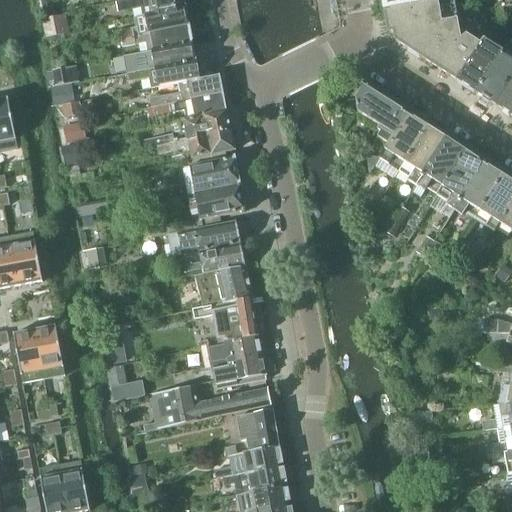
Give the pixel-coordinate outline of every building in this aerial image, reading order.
[(183,0),(126,0),(115,2),(117,14),(132,11),(134,18),(142,16),(145,16),(185,8),(183,0)] [(381,0),(384,11),(436,0),(381,0)] [(437,0),(436,0),(384,11),(388,34),(394,33),(396,42),(422,59),(428,49),(444,46),(456,43),(461,40),(465,36),(466,36),(479,26),(478,21),(465,23),(466,27),(459,34),(452,0),(444,0),(438,1),(437,0)] [(49,2),(38,4),(40,18),(52,16),(49,2)] [(185,8),(145,16),(147,26),(132,30),(132,29),(118,32),(119,40),(188,26),(185,8)] [(52,38),(65,35),(69,34),(65,16),(41,20),(45,38),(52,38)] [(188,26),(119,40),(121,49),(145,44),(147,52),(147,53),(192,44),(188,26)] [(479,45),(466,36),(465,36),(461,40),(456,43),(444,46),(428,49),(422,59),(457,81),(479,45)] [(483,40),(479,45),(457,81),(476,93),(501,56),(503,53),(483,40)] [(192,44),(147,53),(135,55),(137,64),(125,67),(126,75),(195,62),(192,44)] [(501,56),(476,93),(496,107),(511,82),(511,49),(507,46),(503,53),(501,56)] [(65,68),(62,54),(52,57),(54,71),(65,68)] [(196,64),(195,62),(126,75),(127,84),(148,80),(149,90),(177,84),(199,81),(196,64)] [(218,72),(205,75),(205,72),(201,73),(199,63),(196,64),(199,81),(219,77),(218,72)] [(70,82),(68,69),(55,71),(57,81),(57,84),(70,82)] [(57,81),(55,71),(48,73),(50,82),(57,81)] [(223,94),(219,77),(199,81),(177,84),(179,93),(148,99),(150,108),(223,94)] [(511,82),(496,107),(511,116),(511,82)] [(66,86),(54,87),(55,96),(67,95),(66,86)] [(388,146),(407,116),(362,87),(355,100),(356,100),(358,112),(357,113),(379,127),(377,131),(380,133),(378,138),(388,146)] [(223,94),(150,108),(143,110),(145,118),(174,112),(174,113),(192,110),(192,114),(199,113),(200,117),(226,112),(223,94)] [(7,101),(0,101),(0,152),(17,150),(15,140),(8,101),(8,100),(7,100),(7,101)] [(82,116),(80,103),(62,107),(64,120),(82,116)] [(226,112),(200,117),(181,121),(184,133),(138,141),(140,152),(156,149),(230,132),(226,112)] [(407,116),(388,146),(389,146),(380,160),(388,165),(398,172),(427,129),(407,116)] [(64,127),(57,128),(60,143),(78,140),(76,124),(64,126),(64,127)] [(427,129),(398,172),(408,179),(406,181),(415,187),(423,176),(421,175),(430,162),(433,164),(441,152),(439,151),(445,141),(427,129)] [(234,152),(230,132),(156,149),(157,156),(188,149),(190,160),(234,152)] [(464,153),(445,141),(439,151),(441,152),(433,164),(430,162),(421,175),(423,176),(415,187),(423,192),(425,190),(435,196),(441,187),(441,188),(464,153)] [(64,148),(67,167),(86,162),(83,145),(64,148)] [(476,175),(483,165),(464,153),(441,188),(441,187),(435,196),(446,203),(444,206),(445,207),(441,215),(449,220),(454,212),(453,212),(460,200),(459,199),(467,187),(470,189),(478,176),(476,175)] [(369,175),(378,161),(379,159),(366,157),(369,175)] [(187,196),(238,186),(232,159),(181,169),(187,196)] [(501,177),(483,165),(476,175),(478,176),(470,189),(467,187),(459,199),(460,200),(453,212),(454,212),(461,217),(463,214),(473,221),(501,177)] [(78,167),(68,169),(71,186),(95,181),(93,173),(79,176),(78,167)] [(511,203),(511,184),(501,177),(473,221),(494,234),(499,226),(498,225),(511,203)] [(238,186),(187,196),(192,223),(199,222),(202,229),(221,225),(219,218),(243,213),(238,186)] [(376,204),(382,196),(374,190),(373,192),(376,204)] [(0,196),(3,208),(10,206),(8,195),(0,196)] [(100,203),(78,207),(80,219),(102,215),(100,203)] [(511,203),(498,225),(499,226),(511,234),(511,233),(511,203)] [(394,236),(406,219),(409,214),(400,209),(392,219),(394,220),(387,231),(394,236)] [(92,217),(82,219),(84,228),(93,226),(92,217)] [(394,220),(392,219),(390,218),(377,219),(382,232),(387,231),(394,220)] [(221,225),(202,229),(177,234),(181,256),(241,245),(236,222),(221,225)] [(174,235),(172,225),(150,230),(152,239),(174,235)] [(33,234),(8,238),(17,287),(41,283),(41,284),(42,284),(33,234)] [(8,238),(0,239),(0,290),(17,287),(8,238)] [(433,242),(427,238),(417,253),(423,257),(433,242)] [(486,245),(478,240),(471,250),(480,255),(486,245)] [(443,247),(435,242),(431,249),(439,253),(443,247)] [(241,245),(181,256),(186,279),(194,277),(206,275),(245,268),(241,245)] [(102,249),(81,253),(85,271),(105,268),(102,249)] [(495,277),(504,284),(511,275),(503,267),(495,277)] [(251,299),(245,268),(206,275),(194,277),(198,295),(200,304),(191,306),(192,311),(249,300),(251,299)] [(257,337),(249,300),(192,311),(194,321),(212,317),(216,345),(257,337)] [(441,309),(428,311),(431,320),(442,318),(441,309)] [(509,335),(511,326),(497,322),(496,328),(481,327),(479,335),(486,335),(509,335)] [(54,328),(34,332),(43,381),(65,378),(55,327),(54,328)] [(14,335),(13,335),(22,385),(43,381),(34,332),(14,336),(14,335)] [(0,333),(0,342),(1,346),(9,345),(6,333),(0,333)] [(506,344),(509,335),(486,335),(486,344),(506,344)] [(261,358),(257,337),(216,345),(200,348),(202,360),(201,360),(203,369),(227,365),(261,358)] [(122,352),(106,354),(109,367),(125,364),(122,352)] [(261,358),(227,365),(228,371),(212,374),(215,391),(266,381),(261,358)] [(511,364),(502,363),(476,362),(475,371),(487,372),(511,376),(509,387),(500,385),(497,406),(511,405),(511,364)] [(132,373),(142,370),(140,363),(131,365),(132,373)] [(126,384),(122,367),(110,370),(113,386),(114,386),(126,384)] [(13,379),(12,372),(0,374),(2,381),(13,379)] [(3,389),(15,387),(13,379),(2,381),(3,389)] [(126,386),(110,389),(113,404),(118,403),(129,401),(131,400),(128,385),(126,386)] [(196,386),(152,395),(150,396),(156,423),(142,426),(144,433),(271,407),(267,389),(199,403),(199,400),(196,386)] [(511,405),(497,406),(492,407),(495,421),(482,423),(483,433),(497,431),(511,429),(511,405)] [(48,407),(51,419),(58,418),(56,406),(48,407)] [(41,409),(43,420),(51,419),(48,407),(41,409)] [(21,419),(20,412),(8,414),(9,422),(21,419)] [(247,453),(278,446),(272,412),(236,419),(240,442),(245,441),(247,453)] [(432,424),(432,418),(431,412),(412,413),(413,426),(432,424)] [(10,429),(22,427),(21,419),(9,422),(10,429)] [(52,425),(54,437),(61,435),(59,424),(52,425)] [(44,426),(46,438),(54,437),(52,425),(44,426)] [(511,429),(497,431),(499,444),(484,447),(486,457),(502,455),(511,453),(511,429)] [(425,467),(430,466),(426,441),(413,443),(417,469),(425,467)] [(278,446),(247,453),(242,454),(238,455),(229,456),(231,468),(222,469),(215,471),(216,480),(224,479),(282,468),(278,446)] [(227,457),(229,456),(238,455),(237,447),(226,449),(227,457)] [(28,459),(27,452),(15,454),(17,462),(28,459)] [(511,453),(502,455),(486,457),(487,461),(491,460),(492,465),(504,463),(506,475),(511,473),(511,453)] [(18,469),(30,467),(28,459),(17,462),(18,469)] [(89,511),(81,463),(59,467),(67,511),(89,511)] [(148,474),(146,465),(131,469),(133,477),(148,474)] [(436,465),(430,466),(425,467),(426,475),(437,473),(436,465)] [(67,511),(59,467),(38,471),(46,511),(67,511)] [(286,486),(282,468),(224,479),(225,487),(235,485),(237,496),(286,486)] [(146,476),(130,479),(134,498),(150,495),(146,476)] [(255,511),(290,506),(286,486),(237,496),(235,496),(238,511),(255,511)] [(26,501),(37,499),(36,491),(24,494),(26,501)]
